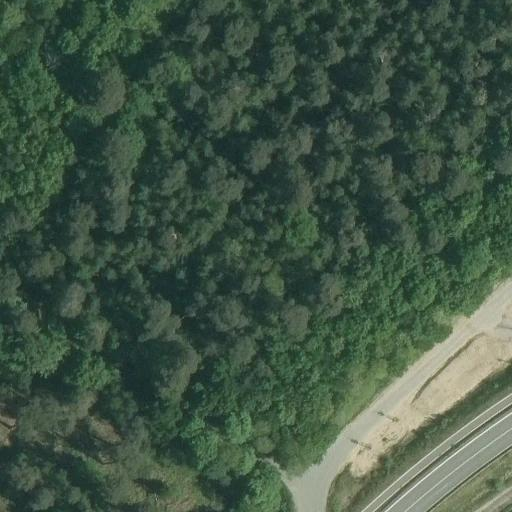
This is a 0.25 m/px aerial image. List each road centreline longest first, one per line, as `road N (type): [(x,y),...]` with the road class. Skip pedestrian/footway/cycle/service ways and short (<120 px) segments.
road 1 (track): [(0,217),(57,282),(185,397),(309,487)]
road 2 (unclassified): [(511,288),(369,417),(309,487),(307,511)]
road 3 (secondary): [(400,511),(511,425)]
